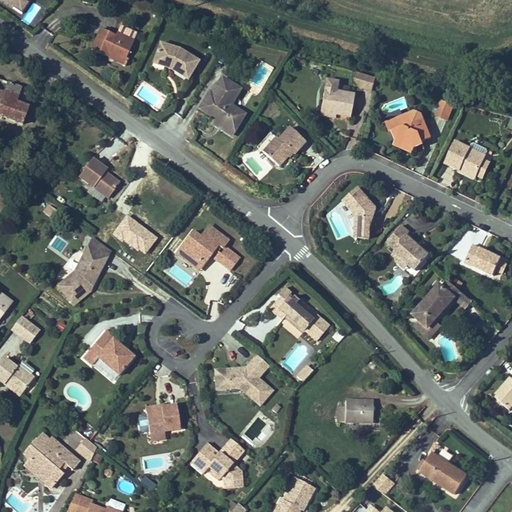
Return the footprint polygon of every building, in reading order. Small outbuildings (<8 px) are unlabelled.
[(29,25),(40,6),(32,1),(21,21),(29,25)] [(132,29),(118,22),(109,41),(124,48),(127,43),(143,50),(151,34),(134,26),(132,29)] [(140,56),(143,50),(127,43),(124,48),(140,56)] [(193,52),(174,45),(168,63),(183,68),(184,72),(201,82),(212,63),(193,52)] [(168,63),(167,66),(184,72),(183,68),(168,63)] [(354,86),(372,91),(376,76),(358,71),(354,86)] [(25,102),(30,87),(14,80),(8,78),(0,74),(0,89),(5,92),(0,106),(33,121),(38,107),(25,102)] [(253,94),(234,82),(225,98),(222,96),(212,112),(247,134),(257,118),(243,110),(253,94)] [(366,96),(336,92),(333,113),(347,115),(362,118),(366,96)] [(434,115),(448,120),(454,105),(440,99),(434,115)] [(422,114),(399,123),(403,133),(405,132),(408,139),(425,147),(434,143),(433,141),(441,137),(434,120),(426,123),(422,114)] [(318,147),(302,133),(291,144),(288,142),(275,156),(291,171),(305,157),(307,159),(318,147)] [(283,137),(270,151),(275,156),(288,142),(283,137)] [(425,147),(408,139),(405,145),(422,153),(425,147)] [(481,148),(468,142),(457,164),(470,170),(471,167),(487,175),(494,161),(496,156),(499,150),(483,142),(481,148)] [(89,171),(118,193),(129,178),(115,167),(117,164),(103,153),(89,171)] [(492,178),(499,163),(494,161),(487,175),(492,178)] [(487,175),(471,167),(470,170),(469,172),(485,180),(487,175)] [(370,188),(353,202),(364,213),(365,216),(366,218),(367,220),(367,222),(367,239),(381,239),(381,215),(388,208),(370,188)] [(42,211),(53,219),(59,212),(47,204),(42,211)] [(206,254),(212,259),(220,250),(224,244),(227,240),(231,243),(237,235),(218,220),(210,232),(202,226),(193,237),(197,240),(191,248),(200,255),(206,254)] [(421,232),(413,225),(398,242),(408,251),(404,255),(408,258),(414,257),(421,264),(427,270),(440,255),(418,235),(421,232)] [(115,254),(119,247),(101,234),(96,244),(115,254)] [(207,265),(212,259),(206,254),(200,255),(191,248),(197,240),(193,237),(185,248),(207,265)] [(248,253),(235,242),(229,249),(225,254),(239,265),(248,253)] [(115,254),(96,244),(88,260),(89,261),(84,270),(83,270),(81,270),(66,282),(80,299),(97,285),(100,282),(115,254)] [(224,244),(220,250),(225,254),(229,249),(224,244)] [(511,256),(486,244),(479,259),(487,263),(486,265),(507,275),(510,270),(511,264),(511,256)] [(414,257),(408,258),(409,262),(417,269),(421,264),(414,257)] [(23,295),(0,278),(0,313),(6,318),(23,295)] [(470,299),(475,293),(461,280),(455,287),(452,284),(427,313),(433,319),(442,327),(448,320),(468,298),(470,299)] [(97,285),(80,299),(82,301),(98,287),(97,285)] [(287,301),(281,309),(294,320),(296,317),(298,315),(316,330),(329,340),(341,326),(328,315),(324,320),(316,313),(306,305),(310,301),(309,300),(304,296),(303,298),(300,296),(301,294),(295,288),(288,296),(290,298),(295,301),(292,305),(287,301)] [(485,302),(475,293),(470,299),(480,308),(485,302)] [(310,301),(306,305),(316,313),(319,309),(310,301)] [(48,324),(30,310),(21,323),(39,336),(48,324)] [(316,330),(298,315),(296,317),(314,332),(316,330)] [(454,325),(448,320),(442,327),(433,319),(428,325),(442,338),(454,325)] [(126,371),(143,353),(136,347),(123,334),(124,332),(116,325),(98,344),(106,352),(126,371)] [(138,345),(124,332),(123,334),(136,347),(138,345)] [(106,352),(98,344),(92,351),(100,358),(106,352)] [(44,371),(28,359),(26,362),(14,352),(1,369),(14,379),(18,374),(33,385),(44,371)] [(259,368),(228,370),(229,382),(240,381),(240,386),(252,385),(252,387),(273,405),(285,390),(271,378),(281,365),(270,355),(259,368)] [(303,381),(311,369),(304,364),(296,376),(303,381)] [(310,376),(316,382),(326,371),(319,365),(310,376)] [(18,374),(14,379),(29,390),(33,385),(18,374)] [(229,382),(229,389),(252,387),(252,385),(240,386),(240,381),(229,382)] [(156,421),(187,416),(183,392),(168,395),(168,397),(153,400),(156,421)] [(352,416),(352,430),(388,430),(387,409),(359,409),(359,416),(352,416)] [(138,413),(137,432),(146,432),(146,414),(138,413)] [(82,450),(59,431),(57,433),(50,427),(45,433),(44,432),(33,446),(39,451),(32,459),(41,466),(51,465),(63,475),(70,467),(65,462),(71,455),(75,458),(82,450)] [(100,455),(106,441),(92,430),(83,441),(100,455)] [(252,445),(239,433),(234,440),(247,451),(252,445)] [(241,458),(247,451),(234,440),(227,448),(230,450),(227,454),(219,448),(221,446),(220,443),(215,438),(204,451),(217,462),(219,464),(217,466),(227,475),(229,472),(232,475),(233,483),(251,481),(250,466),(241,458)] [(481,474),(447,449),(434,467),(468,492),(481,474)] [(82,450),(75,458),(81,463),(88,455),(82,450)] [(217,462),(204,451),(199,457),(212,468),(217,462)] [(51,465),(41,466),(58,481),(63,475),(51,465)] [(372,485),(385,495),(395,483),(382,472),(372,485)] [(294,511),(311,511),(315,506),(317,507),(330,485),(310,474),(298,496),(296,494),(288,508),(294,511)] [(145,476),(140,482),(150,492),(156,486),(145,476)] [(84,487),(76,504),(84,508),(94,511),(93,511),(129,511),(136,496),(121,489),(115,503),(101,497),(102,495),(91,490),(84,487)] [(240,511),(251,511),(257,506),(249,499),(239,511),(240,511)] [(388,511),(394,507),(387,500),(381,506),(388,511)]
